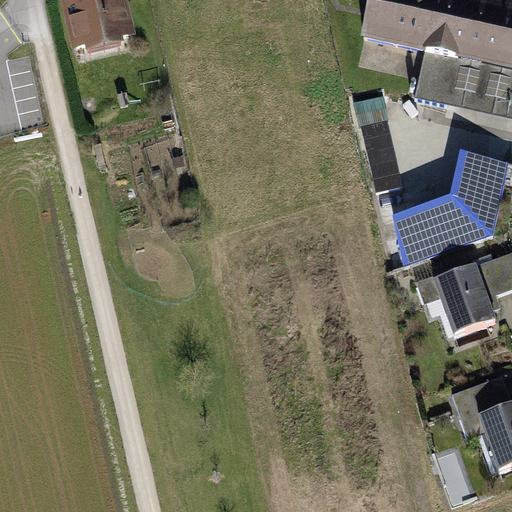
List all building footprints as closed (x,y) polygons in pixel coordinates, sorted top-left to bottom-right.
[(123,0),(62,0),(76,57),(134,43),(123,0)] [(511,10),(457,0),(372,0),(364,42),(511,70),(511,10)] [(353,111),(339,89),(328,96),(342,118),(353,111)] [(413,171),(398,105),(377,109),(392,175),(413,171)] [(452,203),(393,223),(409,270),(497,241),(511,175),(511,168),(462,157),(452,203)] [(511,257),(511,256),(434,285),(454,337),(494,322),(486,301),(511,291),(511,257)] [(511,409),(482,420),(500,473),(511,469),(511,409)]
